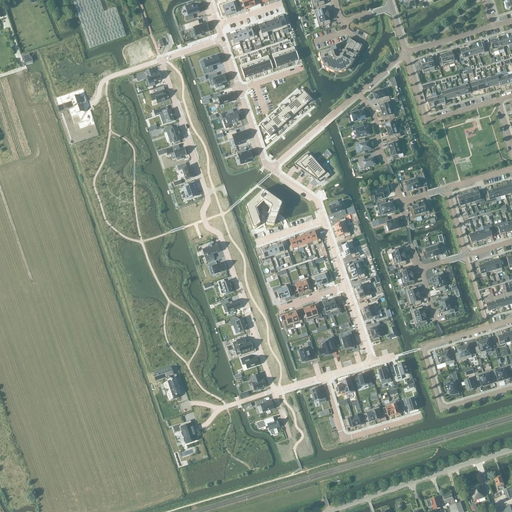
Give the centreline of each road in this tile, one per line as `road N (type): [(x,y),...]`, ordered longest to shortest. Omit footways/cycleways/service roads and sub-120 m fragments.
road 1 (residential): [(274,391),(221,239),(202,217),(206,194),(159,60)]
road 2 (residential): [(511,319),(423,347),(443,407),(511,387)]
road 3 (tertiary): [(328,511),(511,450)]
road 4 (residential): [(323,376),(343,438),(420,416)]
road 5 (residential): [(405,52),(426,118),(498,99)]
road 6 (track): [(0,188),(31,282),(0,293)]
